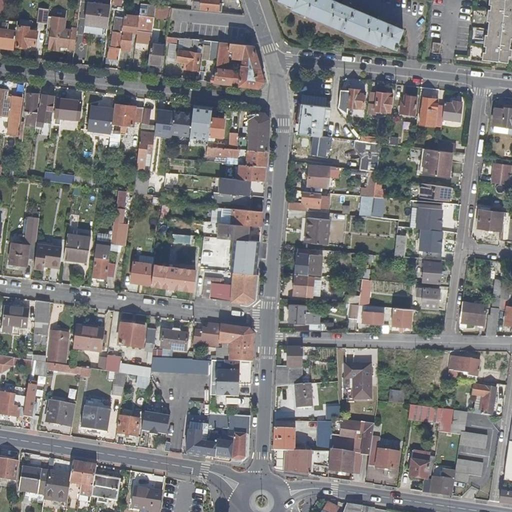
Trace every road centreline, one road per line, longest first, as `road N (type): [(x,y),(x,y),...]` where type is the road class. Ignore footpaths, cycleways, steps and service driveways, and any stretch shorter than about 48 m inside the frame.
road 1 (residential): [(282,103),(0,66)]
road 2 (residential): [(0,287),(268,319)]
road 3 (residential): [(268,319),(282,103)]
road 4 (secondary): [(210,472),(0,436)]
road 5 (residential): [(271,58),(479,84)]
road 6 (residential): [(267,339),(446,345)]
road 7 (secondary): [(485,511),(308,489)]
road 8 (residential): [(479,84),(458,246)]
road 9 (residential): [(511,363),(492,511)]
road 10 (residential): [(267,339),(260,480)]
road 11 (unknown): [(180,511),(178,406),(191,388)]
